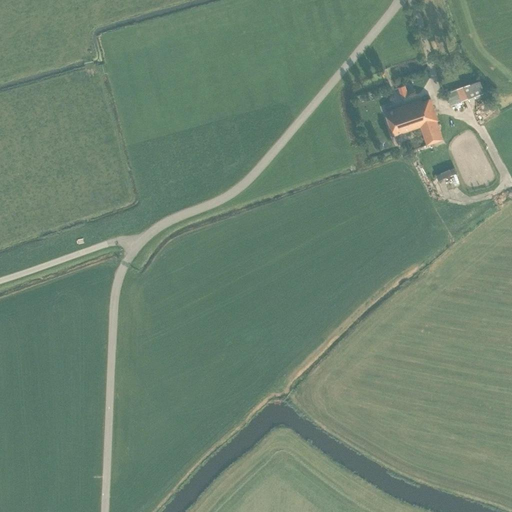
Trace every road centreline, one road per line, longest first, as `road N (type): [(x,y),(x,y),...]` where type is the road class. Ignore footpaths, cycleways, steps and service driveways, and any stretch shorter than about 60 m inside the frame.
road 1 (unclassified): [(136,245),(241,185),(397,0)]
road 2 (unclassified): [(105,511),(114,307),(136,245)]
road 3 (unclassified): [(0,280),(107,243),(136,245)]
